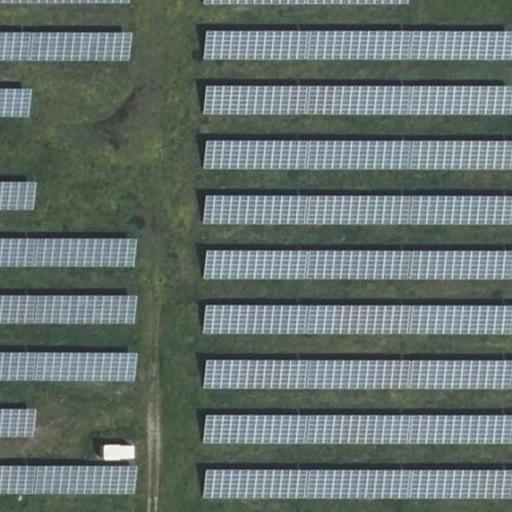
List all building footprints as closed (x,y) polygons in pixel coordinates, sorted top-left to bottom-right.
[(126,30),(115,31),(116,58),(128,57),(126,30)] [(509,84),(482,84),(482,113),(509,113),(509,84)] [(0,114),(26,115),(27,88),(0,87),(0,114)] [(32,181),(0,180),(0,205),(31,206),(32,181)] [(131,265),(133,238),(107,236),(105,263),(131,265)] [(0,319),(132,322),(133,295),(0,292),(0,319)] [(202,326),(511,333),(511,311),(203,304),(202,326)] [(0,467),(0,496),(132,498),(132,468),(0,467)] [(228,493),(228,468),(202,468),(202,493),(228,493)]
